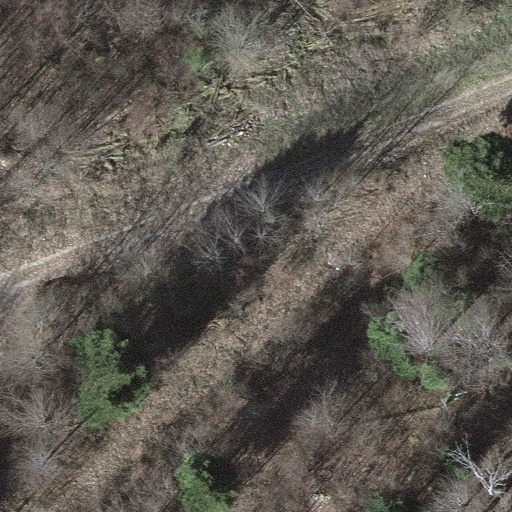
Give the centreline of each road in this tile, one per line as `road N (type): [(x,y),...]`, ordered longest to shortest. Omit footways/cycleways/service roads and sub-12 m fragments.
road 1 (track): [(511,106),(64,511)]
road 2 (track): [(0,299),(511,93)]
